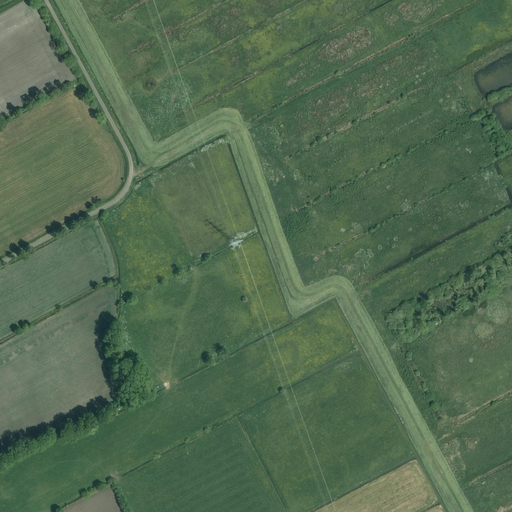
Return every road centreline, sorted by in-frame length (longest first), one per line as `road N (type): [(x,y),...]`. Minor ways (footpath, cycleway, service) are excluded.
road 1 (track): [(153,154),(222,119),(235,124),(294,293),(306,299),(342,287),(461,511)]
road 2 (unclassified): [(0,263),(108,205),(131,172),(45,0)]
road 3 (track): [(153,154),(69,0)]
